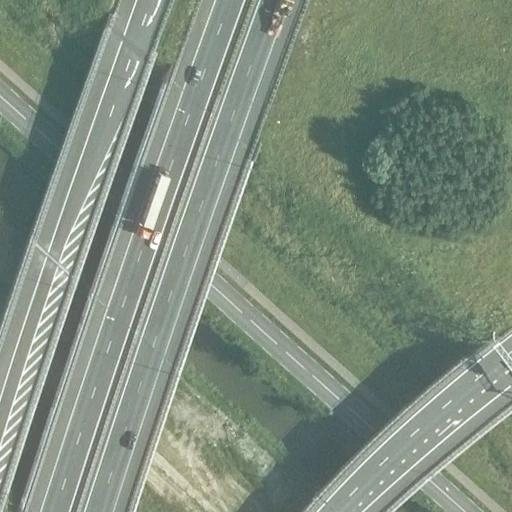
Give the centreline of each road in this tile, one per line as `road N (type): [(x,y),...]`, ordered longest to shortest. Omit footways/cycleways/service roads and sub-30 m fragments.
road 1 (secondary): [(462,511),(0,98)]
road 2 (motorway): [(97,511),(275,0)]
road 3 (motorway): [(229,0),(53,511)]
road 4 (motorway): [(149,0),(0,427)]
road 5 (track): [(205,511),(0,338)]
road 6 (motorway): [(335,511),(511,356)]
